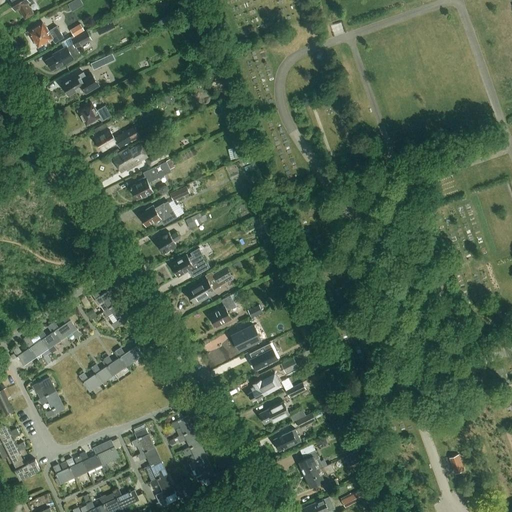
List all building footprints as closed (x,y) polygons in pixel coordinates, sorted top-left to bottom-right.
[(30,1),(31,0),(9,0),(16,10),(19,8),(25,19),(33,14),(27,3),(30,2),(30,1)] [(206,22),(203,14),(183,23),(186,30),(206,22)] [(55,43),(64,38),(57,26),(49,31),(47,27),(46,27),(43,22),(29,31),(30,32),(30,34),(32,37),(33,37),(35,41),(35,43),(36,44),(37,45),(38,46),(46,42),(53,39),(55,43)] [(70,29),(74,36),(84,31),(80,24),(70,29)] [(54,55),(46,60),(52,70),(59,66),(60,67),(74,60),(73,58),(80,54),(76,47),(92,39),(88,31),(71,39),(73,42),(74,44),(67,47),(67,46),(64,48),(53,54),(54,55)] [(94,70),(106,64),(103,56),(90,62),(94,70)] [(92,72),(86,76),(83,72),(77,76),(76,75),(62,84),(69,96),(82,88),(86,94),(100,86),(92,72)] [(135,77),(125,81),(128,86),(137,82),(135,77)] [(231,89),(220,93),(222,99),(233,95),(231,89)] [(102,122),(111,116),(105,106),(96,111),(92,103),(78,110),(86,125),(99,117),(102,122)] [(120,148),(131,141),(132,142),(141,137),(135,127),(115,138),(111,130),(96,139),(97,140),(97,142),(99,145),(100,145),(102,149),(109,144),(110,145),(117,142),(120,148)] [(128,171),(143,161),(142,160),(148,156),(140,142),(129,149),(128,147),(112,156),(121,171),(126,168),(128,171)] [(241,145),(233,147),(236,157),(244,155),(241,145)] [(169,156),(168,155),(164,147),(144,159),(150,167),(169,156)] [(245,164),(254,161),(251,155),(243,159),(245,164)] [(166,161),(160,164),(143,172),(146,177),(138,181),(139,182),(130,187),(136,199),(153,191),(148,182),(165,174),(171,171),(166,161)] [(190,193),(186,185),(170,193),(173,200),(190,193)] [(168,201),(164,203),(155,209),(153,205),(146,210),(147,211),(140,215),(146,226),(153,222),(154,223),(160,219),(164,225),(178,217),(168,201)] [(201,216),(200,213),(186,220),(190,229),(202,224),(201,222),(207,219),(205,214),(201,216)] [(270,213),(264,215),(269,225),(274,223),(270,213)] [(174,241),(180,238),(177,232),(171,236),(169,232),(155,240),(163,253),(177,245),(174,241)] [(188,255),(171,264),(175,271),(175,272),(176,275),(178,275),(179,277),(190,270),(194,276),(193,277),(211,268),(200,248),(191,253),(193,256),(189,258),(188,255)] [(226,266),(213,274),(219,284),(232,276),(226,266)] [(195,288),(187,292),(192,301),(193,301),(195,304),(215,292),(213,289),(212,287),(208,279),(203,282),(202,281),(194,286),(195,288)] [(100,305),(104,311),(110,307),(111,309),(120,303),(110,289),(95,300),(98,304),(99,304),(100,305)] [(227,310),(236,306),(243,302),(238,291),(230,295),(231,297),(222,302),(225,306),(209,315),(216,327),(231,319),(227,310)] [(110,307),(104,311),(103,312),(106,317),(113,312),(118,319),(111,324),(114,328),(121,324),(130,318),(120,303),(111,309),(110,307)] [(259,304),(248,309),(252,317),(263,311),(259,304)] [(257,327),(284,315),(280,307),(254,319),(257,327)] [(92,309),(87,312),(91,317),(95,315),(92,309)] [(77,329),(71,320),(66,313),(61,317),(66,323),(59,328),(55,321),(50,325),(54,331),(60,340),(73,331),(76,329),(77,329)] [(253,324),(232,335),(239,349),(261,339),(253,324)] [(48,348),(60,340),(54,331),(50,325),(47,326),(49,328),(52,333),(47,336),(42,330),(38,333),(42,340),(48,348)] [(311,341),(318,337),(315,332),(309,335),(311,341)] [(30,348),(36,357),(48,348),(42,340),(35,345),(30,338),(25,341),(30,348)] [(273,340),(248,352),(251,357),(249,358),(254,368),(274,358),(270,351),(277,347),(273,340)] [(116,351),(121,357),(127,366),(143,355),(137,346),(125,354),(121,347),(116,351)] [(36,357),(30,348),(22,353),(18,347),(13,350),(24,365),(36,357)] [(109,366),(115,374),(127,366),(121,357),(113,362),(109,356),(104,359),(109,366)] [(281,363),(285,373),(298,367),(293,357),(281,363)] [(96,374),(102,383),(115,374),(109,366),(101,371),(96,364),(92,367),(96,374)] [(102,383),(96,374),(89,379),(84,373),(80,376),(90,391),(102,383)] [(268,392),(280,385),(274,374),(262,381),(261,380),(254,384),(255,386),(252,388),(253,391),(249,393),(250,394),(249,396),(250,398),(252,399),(253,401),(269,393),(268,392)] [(286,388),(294,385),(290,376),(282,379),(286,388)] [(39,399),(46,395),(47,397),(57,393),(49,377),(33,386),(35,391),(39,399)] [(287,390),(286,390),(290,397),(306,389),(303,382),(294,386),(287,390)] [(0,408),(3,416),(13,411),(7,398),(10,397),(6,388),(0,391),(0,408)] [(49,400),(53,409),(46,412),(48,416),(65,408),(57,393),(47,397),(46,395),(39,399),(42,404),(49,400)] [(273,422),(289,414),(283,401),(259,413),(265,424),(272,420),(273,422)] [(303,409),(291,415),(293,421),(306,415),(303,409)] [(311,412),(305,415),(296,420),(300,428),(315,420),(311,412)] [(180,435),(194,428),(188,416),(172,424),(174,429),(181,426),(182,426),(177,429),(180,435)] [(346,419),(334,424),(336,429),(348,424),(346,419)] [(0,426),(0,452),(3,458),(7,456),(10,463),(14,462),(17,468),(15,469),(20,479),(40,469),(35,459),(29,462),(29,461),(26,462),(27,463),(26,463),(22,456),(27,454),(24,448),(27,447),(24,442),(17,446),(13,437),(20,434),(18,429),(10,432),(6,424),(0,426)] [(134,447),(137,445),(140,453),(155,447),(146,427),(134,432),(137,439),(132,441),(134,447)] [(194,428),(180,435),(177,436),(180,442),(187,438),(191,447),(200,442),(194,428)] [(279,451),(301,441),(295,429),(274,439),(276,444),(275,446),(276,449),(279,449),(279,451)] [(112,440),(99,445),(94,448),(97,455),(101,465),(119,456),(112,440)] [(186,455),(193,452),(190,456),(193,462),(207,456),(200,442),(191,447),(184,450),(186,455)] [(355,443),(349,446),(353,453),(358,450),(355,443)] [(161,460),(155,447),(140,453),(138,454),(140,459),(147,456),(151,464),(161,460)] [(298,462),(304,475),(324,467),(316,450),(303,456),(305,459),(298,462)] [(101,465),(97,455),(89,459),(85,452),(80,454),(81,455),(88,471),(101,465)] [(357,453),(351,456),(354,463),(360,460),(357,453)] [(464,470),(459,454),(449,457),(455,473),(464,470)] [(75,458),(78,464),(75,465),(72,458),(67,460),(67,461),(74,477),(88,471),(81,455),(75,458)] [(199,465),(203,474),(197,477),(199,481),(205,478),(205,479),(215,474),(207,456),(193,462),(190,464),(192,469),(199,465)] [(161,460),(151,464),(144,468),(146,473),(153,470),(157,478),(167,474),(161,460)] [(61,483),(74,477),(67,461),(61,464),(64,470),(62,471),(58,464),(53,466),(61,483)] [(331,463),(324,467),(304,475),(310,487),(329,479),(327,475),(335,472),(331,463)] [(160,483),(164,492),(157,495),(159,499),(165,496),(166,496),(175,492),(167,474),(157,478),(150,481),(152,486),(160,483)] [(336,478),(329,482),(332,487),(339,483),(336,478)] [(117,498),(121,508),(139,500),(135,490),(122,496),(119,489),(114,491),(117,498)] [(352,494),(341,500),(345,507),(356,502),(352,494)] [(112,511),(121,508),(117,498),(109,502),(105,495),(100,497),(103,505),(106,511),(112,511)] [(327,511),(329,511),(324,499),(304,508),(305,511),(327,511)] [(9,511),(18,511),(24,504),(18,500),(10,511),(9,511)] [(106,511),(103,505),(95,508),(92,501),(87,504),(87,505),(90,511),(106,511)]
